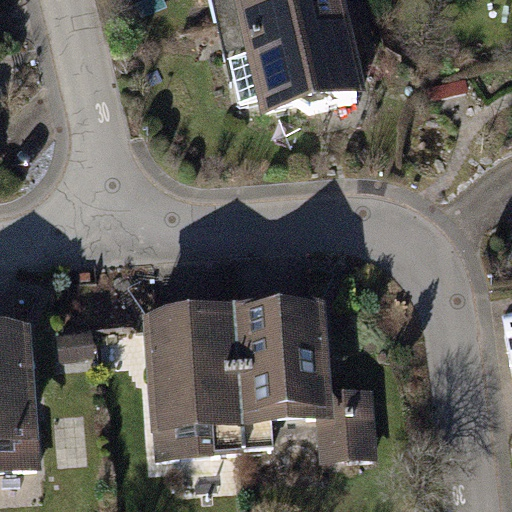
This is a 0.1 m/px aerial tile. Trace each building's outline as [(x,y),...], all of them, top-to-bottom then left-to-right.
[(243,0),(247,15),(310,0),(243,0)] [(351,0),(310,0),(247,15),(275,128),(377,103),(351,0)] [(335,315),(245,321),(252,429),(324,424),(327,469),(384,465),(379,397),(340,400),(335,315)] [(252,429),(245,321),(156,327),(165,466),(254,460),(252,429)] [(0,478),(51,474),(40,333),(0,335),(0,478)]
